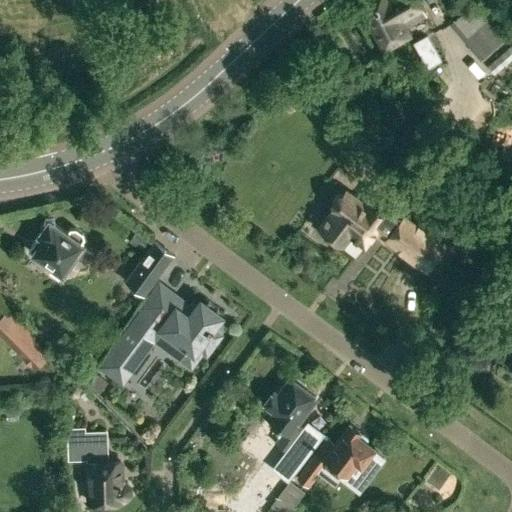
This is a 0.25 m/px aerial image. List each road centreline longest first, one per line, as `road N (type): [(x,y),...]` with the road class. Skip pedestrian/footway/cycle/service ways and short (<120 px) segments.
road 1 (residential): [(511,473),(283,304)]
road 2 (tertiary): [(102,154),(176,113),(300,0)]
road 3 (residential): [(172,511),(175,450),(283,304)]
road 4 (residential): [(283,304),(143,200),(102,154)]
